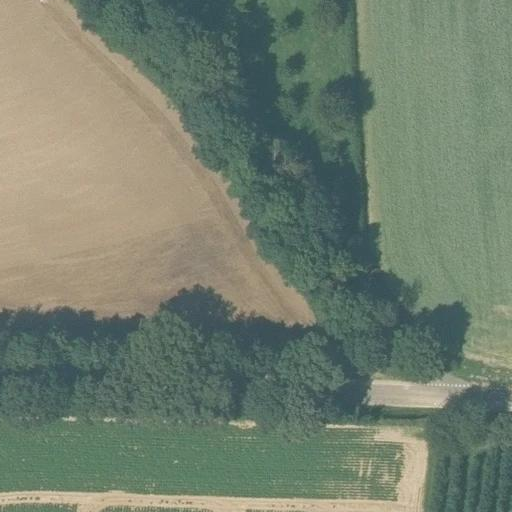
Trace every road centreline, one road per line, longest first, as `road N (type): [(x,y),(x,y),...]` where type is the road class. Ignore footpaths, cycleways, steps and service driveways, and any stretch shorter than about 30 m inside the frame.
road 1 (unclassified): [(455,399),(363,315),(218,101),(124,0)]
road 2 (tertiary): [(0,384),(455,399)]
